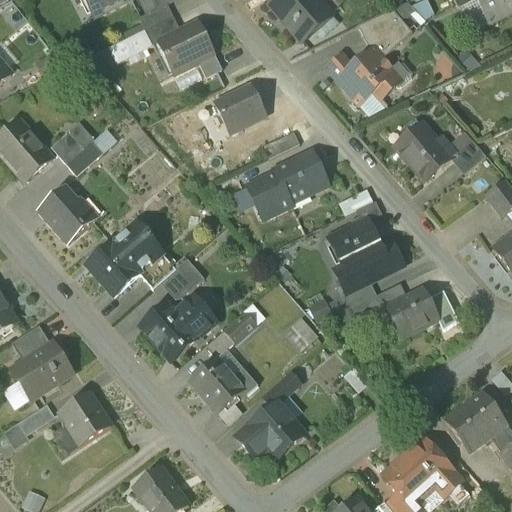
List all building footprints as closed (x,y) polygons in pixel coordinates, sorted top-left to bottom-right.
[(133,0),(82,0),(93,21),(134,0),(133,0)] [(314,0),(280,0),(269,10),(300,45),(331,18),(314,0)] [(452,0),(458,12),(476,4),(474,0),(452,0)] [(511,0),(474,0),(476,4),(488,28),(511,16),(511,0)] [(167,8),(139,22),(145,35),(174,21),(167,8)] [(392,14),(357,30),(369,52),(377,49),(386,60),(412,37),(392,14)] [(174,21),(145,35),(153,51),(158,48),(157,47),(181,36),(174,21)] [(181,36),(157,47),(158,48),(173,79),(198,67),(215,59),(207,43),(206,44),(198,29),(199,28),(199,27),(181,36)] [(145,35),(109,52),(117,68),(153,51),(145,35)] [(375,54),(352,74),(342,62),(328,73),(345,93),(343,94),(353,106),(355,104),(359,109),(372,99),(379,107),(396,91),(391,85),(392,73),(375,54)] [(222,74),(215,59),(198,67),(206,83),(222,74)] [(0,89),(11,80),(0,66),(0,89)] [(403,67),(398,67),(392,73),(391,85),(396,91),(401,92),(411,82),(412,78),(403,67)] [(179,78),(163,82),(166,93),(182,88),(179,78)] [(251,91),(213,109),(228,139),(265,121),(251,91)] [(52,164),(21,128),(11,137),(9,135),(0,142),(0,158),(25,188),(52,164)] [(425,132),(398,154),(425,186),(451,164),(456,160),(455,159),(450,153),(446,157),(425,132)] [(69,137),(52,152),(67,168),(84,154),(69,137)] [(292,137),(269,148),(275,161),(298,150),(292,137)] [(472,145),(455,159),(456,160),(451,164),(464,179),(486,161),(472,145)] [(84,154),(67,168),(78,181),(103,159),(92,147),(84,154)] [(312,157),(273,176),(275,179),(289,208),(290,208),(328,190),(312,157)] [(275,179),(247,192),(262,224),(291,211),(290,208),(289,208),(275,179)] [(511,215),(511,197),(505,187),(487,199),(503,222),(511,215)] [(75,208),(63,194),(39,216),(68,249),(97,224),(79,204),(75,208)] [(366,225),(328,244),(342,272),(344,276),(383,257),(381,253),(366,225)] [(138,228),(114,248),(113,248),(87,271),(88,272),(88,271),(113,300),(114,301),(140,279),(141,278),(140,278),(162,259),(156,252),(158,251),(138,228)] [(511,241),(493,255),(511,280),(511,241)] [(383,257),(344,276),(342,272),(334,276),(345,297),(369,285),(370,286),(403,270),(392,248),(381,253),(383,257)] [(162,259),(140,278),(141,278),(140,279),(153,295),(176,275),(162,259)] [(188,264),(176,275),(153,295),(161,289),(175,305),(180,305),(204,284),(188,264)] [(370,286),(346,298),(345,297),(339,300),(346,315),(373,302),(376,300),(370,286)] [(0,335),(1,336),(16,326),(1,303),(5,300),(0,292),(0,335)] [(424,294),(387,313),(403,344),(440,325),(424,294)] [(194,302),(176,318),(167,309),(140,332),(171,367),(198,344),(197,343),(216,327),(194,302)] [(373,302),(350,313),(357,327),(380,316),(373,302)] [(245,321),(224,338),(234,350),(254,333),(245,321)] [(39,330),(11,348),(24,367),(51,349),(39,330)] [(24,367),(12,375),(33,405),(73,378),(52,348),(51,349),(24,367)] [(229,380),(215,363),(189,385),(206,405),(204,407),(216,421),(255,387),(240,371),(229,380)] [(290,378),(263,402),(271,411),(276,407),(278,409),(300,390),(290,378)] [(511,436),(484,398),(445,426),(469,458),(490,442),(501,458),(511,450),(511,436)] [(91,399),(61,418),(82,452),(112,432),(91,399)] [(271,411),(236,442),(255,464),(268,453),(278,464),(305,440),(278,409),(276,407),(271,411)] [(48,409),(20,428),(29,441),(57,423),(48,409)] [(423,443),(403,460),(403,463),(384,480),(400,499),(387,511),(433,511),(462,487),(423,443)] [(511,450),(501,458),(511,472),(511,450)] [(189,511),(159,473),(133,493),(147,511),(189,511)] [(345,511),(364,511),(356,503),(345,511)]
